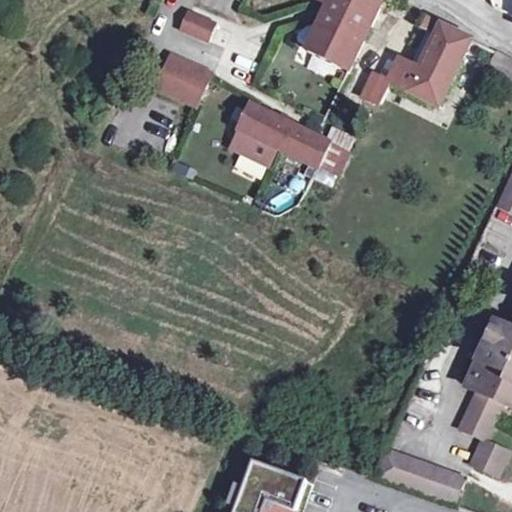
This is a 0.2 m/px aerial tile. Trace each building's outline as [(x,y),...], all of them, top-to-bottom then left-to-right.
[(312,52),(348,69),(382,0),(320,0),(331,5),(307,49),(312,52)] [(201,19),(187,13),(180,28),(195,34),(201,19)] [(424,67),(414,62),(402,55),(393,78),(440,102),(472,41),(428,19),(421,32),(426,34),(437,39),(424,67)] [(437,39),(426,34),(414,62),(424,67),(437,39)] [(489,64),(511,76),(511,60),(494,51),(489,64)] [(210,73),(168,55),(154,85),(196,104),(210,73)] [(388,89),(393,78),(377,70),(367,91),(383,98),(388,89)] [(321,165),(331,139),(328,138),(316,133),(255,105),(250,103),(241,129),(321,165)] [(328,138),(331,139),(349,147),(356,133),(335,123),(328,138)] [(349,147),(331,139),(321,165),(345,175),(356,150),(349,147)] [(511,189),(503,208),(511,212),(511,189)] [(472,391),(479,395),(509,407),(511,408),(511,330),(501,326),(494,342),(488,337),(477,360),(485,364),(472,391)] [(511,453),(492,445),(509,407),(479,395),(463,432),(486,443),(475,466),(502,480),(511,457),(511,453)] [(390,454),(379,480),(435,500),(458,509),(466,484),(390,454)] [(299,511),(311,481),(257,461),(238,511),(299,511)]
